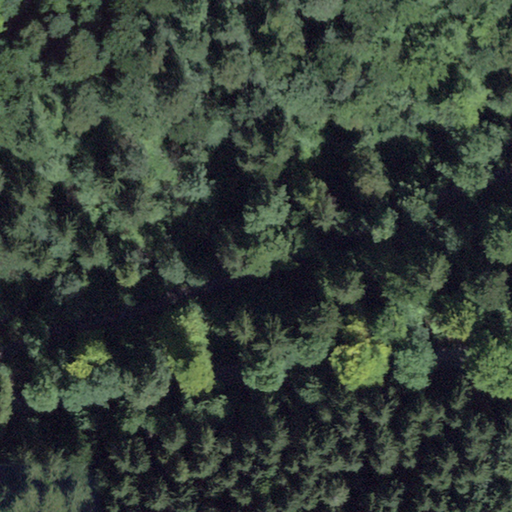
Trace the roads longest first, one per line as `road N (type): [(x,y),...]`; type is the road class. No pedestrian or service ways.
road 1 (track): [(0,352),(211,286),(511,176)]
road 2 (tertiary): [(511,355),(273,368),(121,386),(0,413)]
